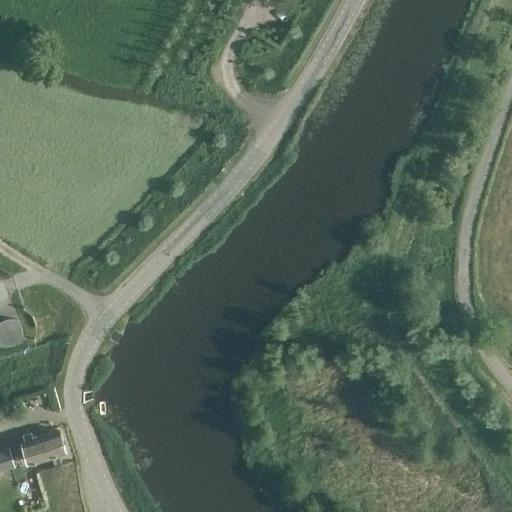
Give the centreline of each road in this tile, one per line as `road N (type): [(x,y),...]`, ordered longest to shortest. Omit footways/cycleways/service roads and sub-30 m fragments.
road 1 (tertiary): [(114,511),(81,441),(73,394),(84,354),(108,314),(273,143),(358,0)]
road 2 (unclassified): [(511,382),(475,329),(460,265),(475,191),(511,85)]
road 3 (track): [(284,125),(230,86),(226,65),(262,0)]
road 4 (track): [(0,248),(108,314)]
